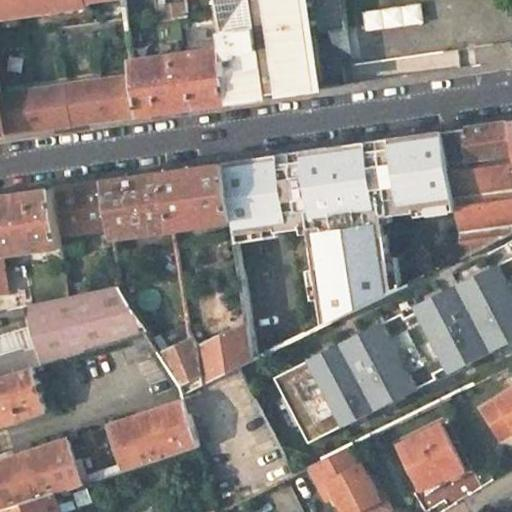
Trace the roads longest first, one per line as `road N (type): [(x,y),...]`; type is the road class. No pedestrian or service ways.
road 1 (unclassified): [(0,166),(511,89)]
road 2 (unknown): [(0,451),(153,393),(191,392),(232,410),(263,464)]
